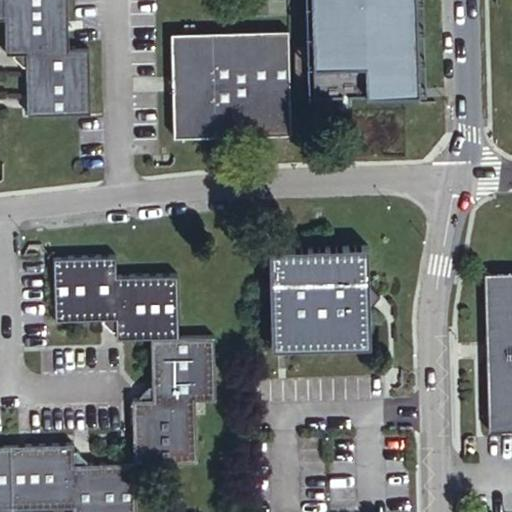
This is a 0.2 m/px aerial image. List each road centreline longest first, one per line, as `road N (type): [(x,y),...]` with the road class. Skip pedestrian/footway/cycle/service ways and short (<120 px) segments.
road 1 (unclassified): [(0,212),(261,184),(456,178)]
road 2 (unclassified): [(434,511),(431,292),(456,178)]
road 3 (unclassified): [(456,178),(467,132),(463,0)]
